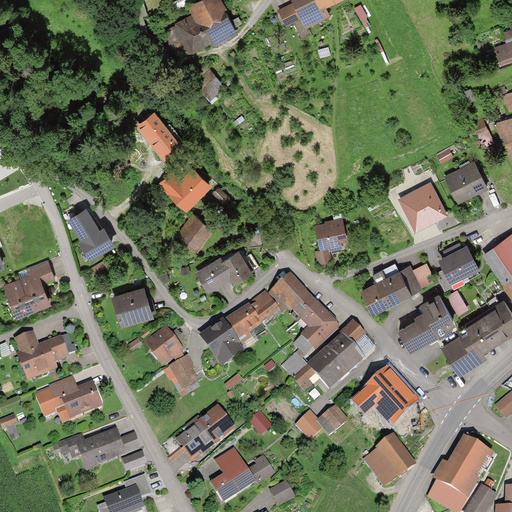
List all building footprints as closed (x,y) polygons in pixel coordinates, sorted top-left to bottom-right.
[(166,67),(234,36),(217,0),(195,0),(183,6),(188,15),(150,32),(166,67)] [(340,0),(291,0),(294,4),(300,18),(307,28),(328,18),(323,9),(340,0)] [(300,18),(294,4),(280,10),(286,25),(300,18)] [(510,67),(511,66),(511,30),(510,31),(511,37),(511,38),(491,45),(497,66),(509,63),(510,67)] [(202,109),(224,92),(205,68),(183,84),(202,109)] [(511,93),(498,99),(503,115),(511,111),(511,93)] [(511,172),(511,118),(494,125),(511,172)] [(179,144),(167,128),(155,138),(167,154),(179,144)] [(473,162),(442,178),(456,207),(488,191),(473,162)] [(193,183),(172,164),(154,183),(185,211),(211,183),(201,174),(193,183)] [(414,234),(446,217),(429,183),(397,200),(414,234)] [(84,263),(114,246),(102,226),(98,228),(85,207),(68,217),(79,237),(72,241),(84,263)] [(195,255),(213,228),(197,217),(178,244),(195,255)] [(312,226),(318,251),(339,246),(338,238),(345,237),(342,219),(312,226)] [(481,256),(511,303),(511,236),(481,256)] [(443,292),(479,273),(465,246),(437,261),(441,270),(433,273),(443,292)] [(326,262),(324,251),(314,253),(316,264),(326,262)] [(219,257),(193,273),(206,295),(231,279),(234,285),(253,274),(239,252),(222,262),(219,257)] [(254,273),(261,269),(254,257),(247,261),(254,273)] [(15,280),(0,285),(0,293),(9,320),(48,307),(40,284),(53,280),(46,261),(13,273),(15,280)] [(106,267),(103,262),(87,271),(90,277),(106,267)] [(433,279),(425,263),(411,270),(407,262),(396,268),(394,263),(374,273),(377,279),(361,288),(373,311),(420,287),(419,286),(433,279)] [(314,306),(287,276),(268,293),(284,311),(290,305),(301,317),(314,306)] [(143,288),(108,298),(117,329),(151,319),(143,288)] [(284,311),(268,293),(223,324),(238,348),(252,338),(250,335),(284,311)] [(415,307),(421,319),(400,331),(410,350),(457,324),(441,293),(415,307)] [(511,330),(511,315),(504,303),(462,330),(465,335),(444,349),(460,373),(485,357),(481,350),(511,330)] [(338,329),(314,306),(301,317),(312,327),(299,340),(313,353),(326,340),(338,329)] [(238,348),(223,324),(197,341),(214,366),(220,361),(226,369),(244,357),(238,348)] [(186,350),(167,325),(144,343),(163,367),(186,350)] [(349,370),(373,349),(353,327),(329,349),(349,370)] [(37,347),(31,333),(10,341),(15,355),(12,356),(24,386),(58,373),(55,366),(68,361),(59,338),(37,347)] [(63,339),(71,358),(77,355),(68,336),(63,339)] [(349,370),(329,349),(309,368),(320,380),(329,390),(349,370)] [(198,385),(186,362),(184,359),(172,366),(186,392),(198,385)] [(309,368),(308,369),(296,380),(307,392),(320,380),(309,368)] [(393,423),(416,404),(390,373),(367,392),(393,423)] [(47,391),(32,396),(41,420),(55,415),(60,428),(102,412),(92,384),(74,391),(69,379),(45,387),(47,391)] [(511,413),(511,393),(497,406),(507,418),(511,413)] [(335,407),(315,422),(327,437),(347,423),(335,407)] [(236,432),(217,408),(195,424),(214,449),(236,432)] [(263,412),(250,421),(262,437),(274,428),(263,412)] [(11,417),(0,421),(0,431),(1,433),(15,427),(11,417)] [(193,465),(214,449),(195,424),(164,448),(172,459),(183,451),(193,465)] [(141,450),(135,433),(119,438),(115,429),(84,441),(81,434),(47,446),(50,454),(56,451),(58,457),(66,454),(68,457),(76,454),(83,473),(125,458),(125,456),(141,450)] [(385,486),(414,466),(393,437),(364,457),(385,486)] [(437,482),(428,497),(453,511),(458,511),(492,455),(463,437),(448,464),(443,461),(432,479),(437,482)] [(253,487),(231,451),(211,464),(221,479),(209,486),(221,507),(253,487)] [(147,465),(142,453),(126,459),(130,471),(147,465)] [(266,457),(247,467),(258,486),(276,476),(266,457)] [(124,490),(101,499),(104,504),(97,507),(99,511),(138,511),(144,510),(140,499),(152,495),(144,475),(121,483),(124,490)] [(287,485),(269,493),(276,508),(294,500),(287,485)] [(511,511),(511,485),(509,486),(507,510),(498,509),(497,511),(511,511)] [(486,511),(497,496),(482,486),(464,511),(486,511)]
